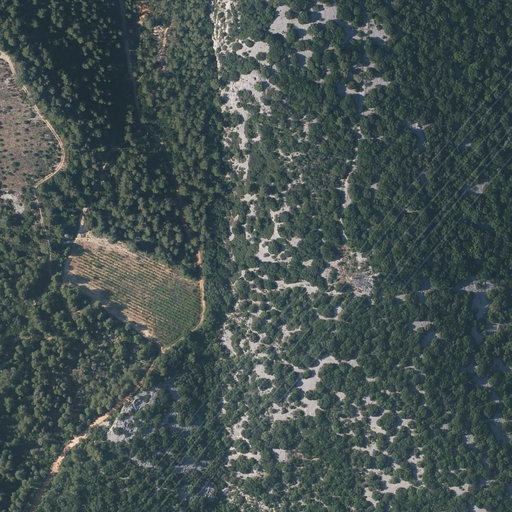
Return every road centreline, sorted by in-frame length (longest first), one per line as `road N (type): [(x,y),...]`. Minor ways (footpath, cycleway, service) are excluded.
road 1 (track): [(33,190),(51,280),(69,316),(0,407)]
road 2 (track): [(32,511),(60,453),(151,372),(159,350)]
